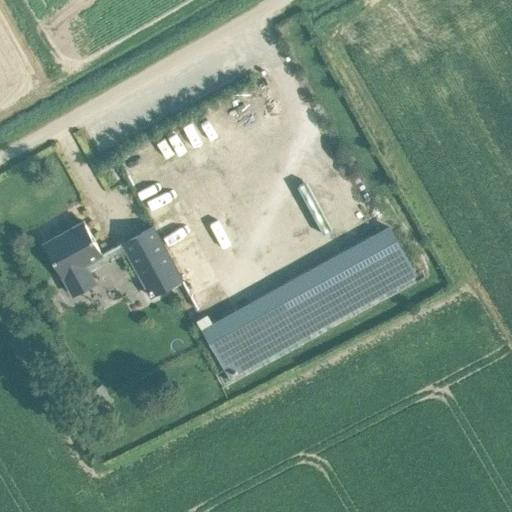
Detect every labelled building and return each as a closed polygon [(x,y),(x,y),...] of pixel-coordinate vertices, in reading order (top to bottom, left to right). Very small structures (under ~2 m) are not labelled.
[(246,92),(220,105),(230,125),(256,112),(246,92)] [(218,109),(209,117),(219,128),(228,121),(218,109)] [(246,170),(248,209),(269,207),(268,193),(285,192),(284,174),(276,174),(275,169),(246,170)] [(102,255),(93,238),(83,221),(44,242),(73,294),(95,281),(86,264),(102,255)] [(412,226),(216,314),(235,356),(247,350),(250,357),(433,274),(412,226)] [(144,227),(122,239),(148,282),(170,270),(144,227)] [(201,288),(211,306),(239,291),(229,272),(201,288)] [(88,408),(96,422),(115,412),(107,397),(88,408)]
